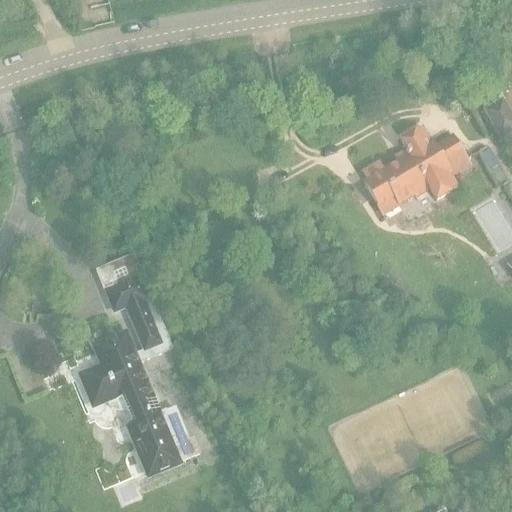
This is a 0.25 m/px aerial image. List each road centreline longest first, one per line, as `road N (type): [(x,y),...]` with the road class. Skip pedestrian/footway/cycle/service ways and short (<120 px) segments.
road 1 (residential): [(0,83),(121,47),(403,0)]
road 2 (unknown): [(8,80),(24,204),(0,251)]
